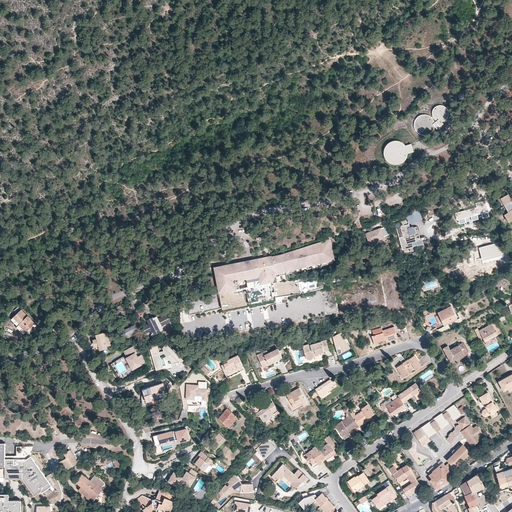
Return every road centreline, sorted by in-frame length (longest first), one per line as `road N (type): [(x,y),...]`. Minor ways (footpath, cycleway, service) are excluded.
road 1 (residential): [(75,341),(103,302),(177,270),(247,215),(358,193)]
road 2 (residential): [(455,391),(427,348),(412,345),(232,395)]
road 3 (residential): [(118,511),(138,452),(75,341)]
road 4 (residential): [(455,391),(332,480)]
